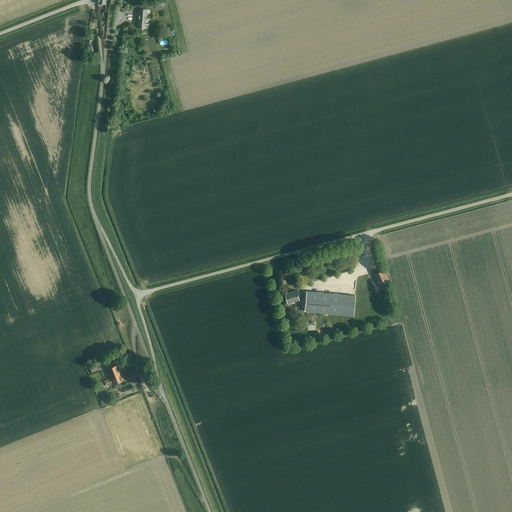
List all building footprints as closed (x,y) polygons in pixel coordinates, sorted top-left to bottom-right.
[(139,9),(137,28),(148,29),(149,24),(146,24),(147,9),(139,9)] [(384,269),(378,272),(373,274),(377,285),(389,280),(384,269)] [(300,302),(296,290),(284,294),(287,306),(290,305),(290,302),(296,301),(297,303),(300,302)] [(355,295),(354,295),(307,291),(305,311),(353,315),(355,295)] [(112,378),(105,381),(107,384),(113,382),(114,384),(123,381),(116,365),(108,368),(112,378)]
